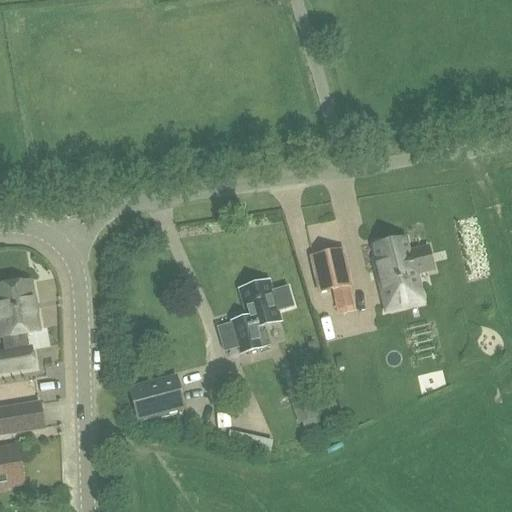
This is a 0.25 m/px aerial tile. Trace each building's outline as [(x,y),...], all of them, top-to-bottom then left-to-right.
[(405,240),(374,248),(377,260),(374,261),(383,296),(386,312),(423,303),(420,287),(417,275),(433,271),(428,248),(408,252),(405,240)] [(354,308),(349,286),(350,286),(342,251),(312,257),(320,293),(334,290),(338,311),(354,308)] [(231,324),(217,328),(223,353),(238,349),(239,354),(271,345),(267,331),(263,332),(262,329),(281,323),(278,312),(294,307),(288,287),(272,291),(269,280),(237,289),(245,317),(230,322),(231,324)] [(0,319),(0,330),(1,338),(35,332),(33,316),(36,315),(34,300),(30,300),(27,284),(21,285),(21,281),(2,285),(2,288),(0,288),(0,309),(2,319),(0,319)] [(0,374),(34,369),(31,349),(0,354),(0,374)] [(347,368),(343,357),(335,359),(338,370),(347,368)] [(138,420),(184,408),(176,377),(130,389),(138,420)] [(319,432),(314,419),(318,418),(307,389),(288,397),(299,425),(303,423),(308,436),(319,432)] [(0,436),(45,429),(41,404),(0,410),(0,436)] [(0,492),(8,491),(6,481),(24,478),(19,447),(0,450),(0,492)]
